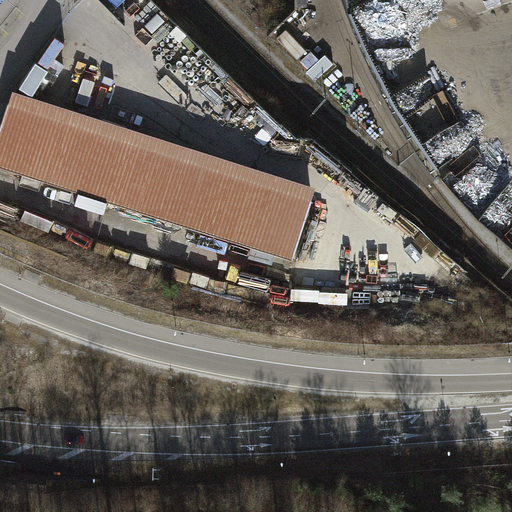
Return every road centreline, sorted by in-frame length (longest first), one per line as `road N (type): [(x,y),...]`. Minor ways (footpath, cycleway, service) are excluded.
road 1 (motorway): [(511,381),(373,381),(203,358),(108,335),(0,291)]
road 2 (motorway): [(0,433),(215,441),(511,419)]
